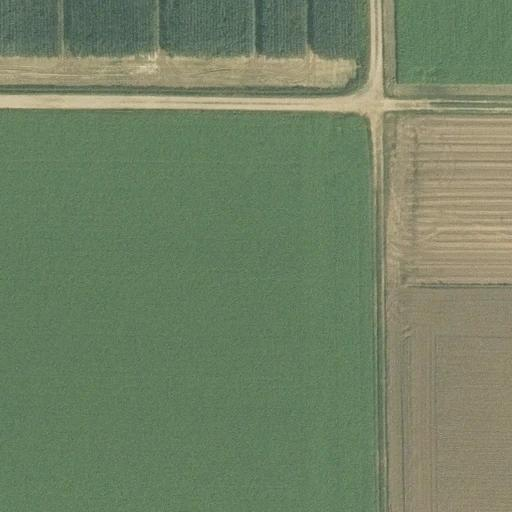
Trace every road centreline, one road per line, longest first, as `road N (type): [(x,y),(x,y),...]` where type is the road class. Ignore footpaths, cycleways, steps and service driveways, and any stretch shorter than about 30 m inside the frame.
road 1 (track): [(382,511),(374,0)]
road 2 (track): [(511,108),(0,101)]
